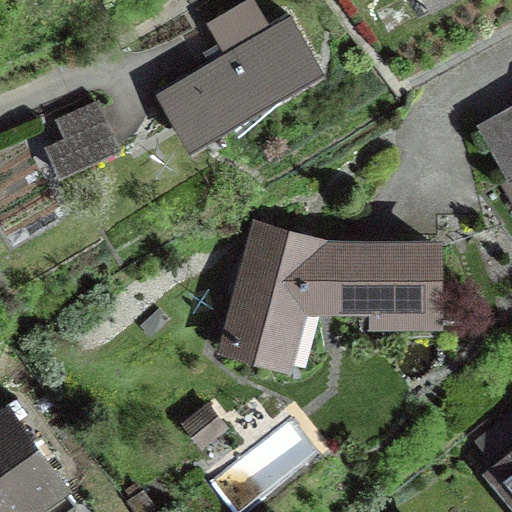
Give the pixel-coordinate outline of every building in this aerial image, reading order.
[(313,76),(292,32),(154,97),(174,140),(313,76)] [(67,138),(49,146),(63,176),(120,150),(99,104),(59,122),(67,138)] [(437,248),(312,245),(256,228),(224,350),(284,367),(300,307),(373,308),(373,324),(438,324),(437,248)] [(0,511),(27,511),(58,491),(7,419),(0,423),(0,511)] [(511,444),(488,465),(511,495),(511,444)]
